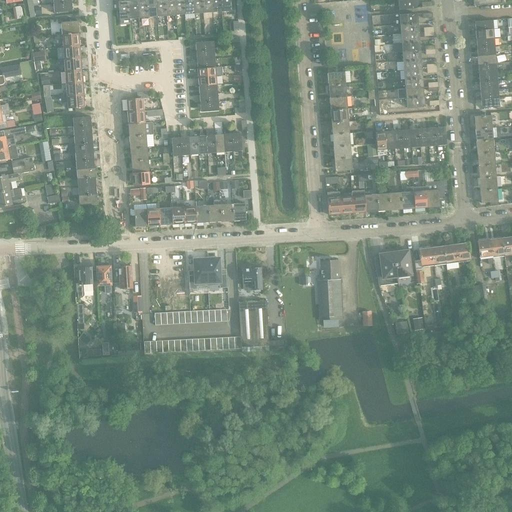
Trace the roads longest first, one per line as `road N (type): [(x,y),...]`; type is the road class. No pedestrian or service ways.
road 1 (residential): [(318,234),(300,0)]
road 2 (residential): [(464,221),(446,0)]
road 3 (tertiary): [(119,245),(318,234)]
road 4 (residential): [(119,245),(106,83)]
road 5 (tertiary): [(318,234),(464,221)]
road 6 (tertiary): [(23,511),(0,382)]
